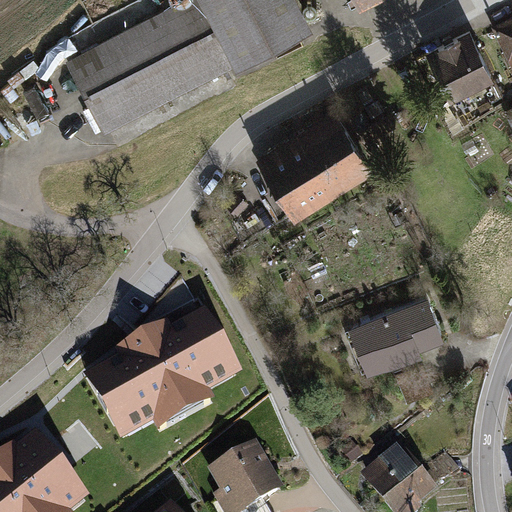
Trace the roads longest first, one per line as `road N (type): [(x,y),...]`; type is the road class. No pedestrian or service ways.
road 1 (residential): [(479,0),(259,115),(228,140),(166,224)]
road 2 (residential): [(166,224),(61,346),(0,398)]
road 3 (unclassified): [(166,224),(38,223),(0,208)]
road 4 (residential): [(495,511),(493,419),(511,346)]
